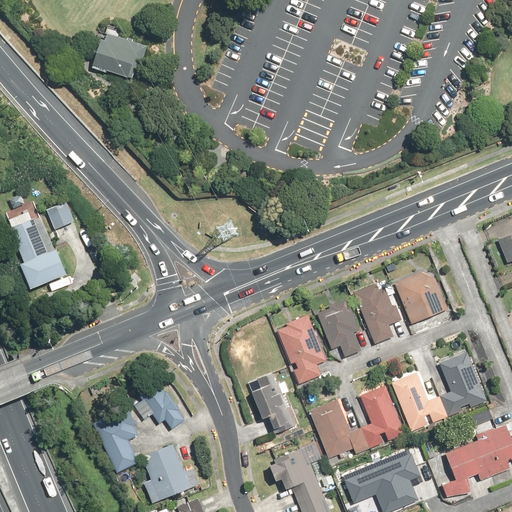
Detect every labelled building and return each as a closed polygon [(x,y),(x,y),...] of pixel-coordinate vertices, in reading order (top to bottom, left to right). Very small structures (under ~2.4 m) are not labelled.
[(103,32),(93,64),(130,75),(140,43),(103,32)] [(67,201),(46,210),(54,228),(75,220),(67,201)] [(18,204),(17,204),(16,205),(15,206),(14,207),(13,209),(13,210),(13,211),(13,213),(14,214),(14,215),(15,216),(16,217),(17,218),(19,219),(20,219),(21,219),(23,219),(24,218),(25,218),(26,217),(27,216),(28,215),(29,213),(29,212),(29,211),(29,209),(28,208),(28,207),(27,205),(26,205),(25,204),(23,203),(22,203),(21,203),(19,203),(18,204)] [(30,221),(8,230),(22,265),(15,267),(26,292),(63,277),(52,252),(45,255),(30,221)] [(511,237),(494,245),(504,267),(511,263),(511,237)] [(418,272),(392,283),(409,324),(446,309),(433,279),(418,272)] [(374,284),(351,293),(372,344),(391,336),(387,325),(399,320),(393,305),(390,306),(382,287),(376,290),(374,284)] [(327,309),(314,314),(329,350),(338,346),(343,359),(360,352),(352,333),(358,330),(345,299),(326,306),(327,309)] [(285,327),(275,331),(297,385),(319,376),(314,365),(324,361),(306,315),(284,324),(285,327)] [(414,372),(388,383),(409,432),(425,425),(422,417),(427,415),(430,423),(460,411),(459,408),(467,404),(468,407),(485,400),(465,351),(436,363),(448,392),(426,401),(414,372)] [(259,388),(247,393),(258,420),(264,417),(271,435),(293,425),(270,372),(255,379),(259,388)] [(182,419),(156,385),(130,405),(142,421),(149,415),(157,425),(162,421),(168,429),(182,419)] [(334,399),(307,411),(327,459),(351,450),(353,455),(381,444),(377,435),(382,433),(386,442),(404,435),(383,386),(358,396),(369,424),(348,433),(334,399)] [(90,425),(113,473),(137,461),(127,440),(136,435),(124,409),(90,425)] [(475,442),(442,454),(452,481),(439,485),(443,496),(471,492),(465,477),(474,474),(477,481),(507,470),(505,463),(511,460),(511,449),(503,424),(473,435),(475,442)] [(170,444),(139,457),(149,480),(140,483),(149,504),(200,483),(193,467),(182,472),(170,444)] [(328,511),(308,464),(304,466),(297,449),(268,461),(269,464),(262,467),(269,483),(276,480),(280,490),(289,487),(299,511),(328,511)] [(409,454),(341,480),(350,503),(373,494),(380,511),(385,511),(415,500),(408,481),(418,477),(409,454)] [(177,511),(201,511),(195,498),(175,506),(177,511)]
